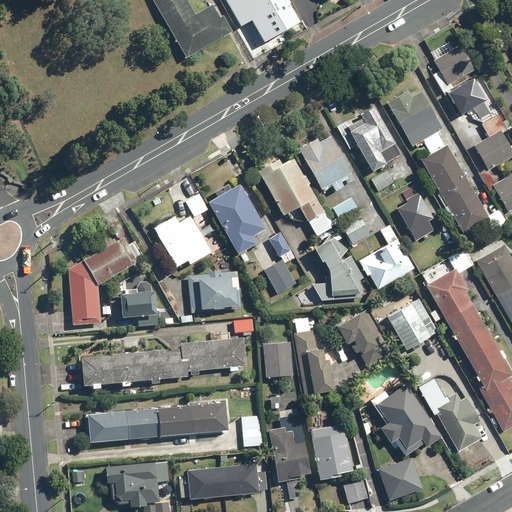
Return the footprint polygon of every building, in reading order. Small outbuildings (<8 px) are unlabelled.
[(195,14),(187,0),(153,0),(186,57),(232,31),(223,15),(220,17),(212,4),(195,14)] [(227,0),(239,21),(250,15),(265,41),(302,21),(289,0),(227,0)] [(460,45),(432,60),(446,85),(474,70),(460,45)] [(471,76),(444,92),(458,117),(486,102),(471,76)] [(406,90),(384,103),(410,147),(441,129),(419,91),(410,96),(406,90)] [(349,131),(347,132),(370,172),(384,164),(383,163),(399,154),(371,107),(359,115),(361,118),(346,126),(349,131)] [(489,136),(472,146),(487,171),(511,155),(511,150),(501,133),(507,129),(498,113),(481,123),(489,136)] [(297,149),(320,190),(330,184),(334,191),(343,186),(340,181),(343,179),(346,184),(353,179),(329,136),(318,143),(315,139),(297,149)] [(446,144),(420,159),(463,234),(487,220),(493,230),(507,222),(500,208),(487,216),(446,144)] [(278,159),(256,171),(281,216),(297,207),(305,222),(307,221),(315,236),(330,227),(292,158),(281,165),(278,159)] [(385,170),(370,179),(377,192),(393,183),(385,170)] [(511,173),(491,185),(507,213),(511,209),(511,173)] [(216,196),(206,202),(236,254),(254,244),(250,236),(265,228),(239,183),(230,188),(228,183),(213,191),(216,196)] [(406,202),(395,208),(414,241),(433,230),(427,220),(432,217),(417,192),(404,199),(406,202)] [(198,193),(185,201),(194,216),(207,208),(198,193)] [(351,197),(332,208),(338,218),(357,207),(351,197)] [(174,215),(152,228),(174,267),(185,261),(187,265),(209,252),(188,216),(177,222),(174,215)] [(359,216),(341,226),(351,244),(369,234),(359,216)] [(366,276),(368,274),(377,289),(414,268),(389,224),(379,230),(387,243),(358,260),(366,276)] [(280,232),(268,238),(279,257),(291,250),(280,232)] [(319,262),(321,261),(327,270),(328,283),(311,284),(320,300),(361,297),(360,279),(363,277),(350,255),(341,261),(339,259),(347,249),(330,234),(326,239),(311,248),(319,262)] [(124,237),(69,269),(72,324),(101,323),(99,284),(134,264),(136,267),(148,260),(136,239),(128,243),(124,237)] [(511,259),(504,245),(475,261),(511,324),(511,259)] [(282,259),(263,270),(277,294),(295,283),(282,259)] [(511,374),(465,291),(468,289),(456,268),(425,285),(483,386),(479,388),(503,431),(511,426),(511,382),(508,376),(511,374)] [(207,274),(187,276),(191,312),(240,307),(237,271),(220,273),(219,270),(207,271),(207,274)] [(137,293),(117,294),(119,317),(137,316),(138,326),(160,324),(159,310),(154,310),(152,286),(147,281),(141,282),(137,286),(137,293)] [(438,331),(419,297),(385,316),(404,350),(438,331)] [(391,354),(367,309),(334,326),(344,344),(352,339),(367,367),(391,354)] [(252,318),(233,320),(234,333),(253,331),(252,318)] [(312,330),(293,333),(303,395),(331,390),(326,360),(322,361),(320,348),(315,349),(312,330)] [(242,337),(178,342),(178,348),(78,357),(81,385),(186,376),(186,371),(245,366),(242,337)] [(289,341),(261,343),(264,377),(292,375),(289,341)] [(432,377),(416,386),(433,415),(436,414),(458,451),(481,438),(474,425),(480,421),(466,396),(461,399),(456,392),(444,398),(432,377)] [(383,391),(369,400),(385,423),(378,428),(388,442),(393,439),(404,456),(422,443),(425,446),(441,435),(405,384),(386,396),(383,391)] [(225,402),(86,413),(88,440),(227,430),(225,402)] [(260,415),(241,416),(243,446),(263,444),(260,415)] [(310,429),(311,437),(310,438),(317,480),(340,476),(339,472),(351,470),(343,423),(310,429)] [(302,424),(267,430),(276,482),(283,481),(286,499),(297,497),(293,479),(297,478),(296,475),(311,473),(302,424)] [(412,457),(379,468),(382,479),(379,480),(386,501),(423,489),(412,457)] [(165,461),(104,467),(106,483),(109,483),(110,498),(116,503),(128,502),(128,506),(140,505),(140,511),(166,511),(165,501),(158,502),(156,481),(166,480),(165,461)] [(256,464),(185,470),(186,479),(177,479),(178,498),(188,497),(188,498),(258,492),(256,464)] [(361,480),(340,485),(344,504),(366,498),(361,480)]
